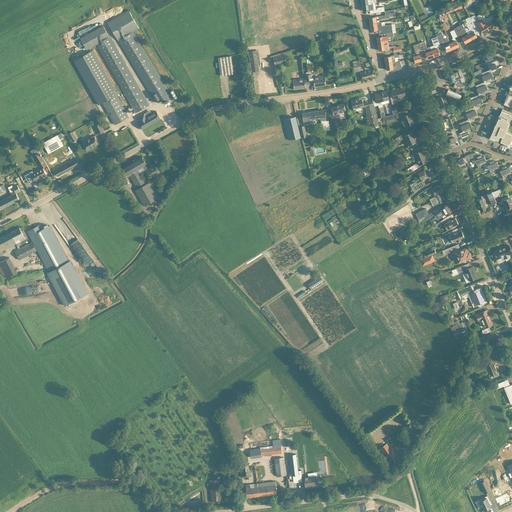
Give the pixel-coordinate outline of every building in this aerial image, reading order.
[(362,5),(362,7),(363,7),(363,11),(376,9),(376,6),(375,2),(373,3),(362,4),(362,5)] [(453,6),(455,11),(459,9),(460,9),(462,8),(460,3),(453,6)] [(374,16),(369,17),(370,24),(380,22),(379,19),(390,18),(389,15),(395,14),(394,9),(392,10),(385,11),(385,15),(374,16)] [(480,9),(478,10),(478,11),(480,14),(485,24),(488,30),(494,26),(491,20),(494,18),(492,15),(486,18),(480,9)] [(172,97),(133,32),(139,28),(128,10),(107,22),(118,40),(155,101),(160,98),(163,102),(172,97)] [(444,12),(438,15),(441,20),(444,18),(447,17),(444,12)] [(474,15),(470,17),(479,33),(482,31),(483,33),(488,30),(485,24),(480,14),(475,17),(474,15)] [(466,31),(468,34),(471,40),(477,37),(474,31),(471,26),(474,24),(476,29),(479,35),(480,35),(479,33),(470,17),(469,17),(465,19),(467,22),(465,22),(469,29),(466,31)] [(380,22),(370,24),(371,31),(380,29),(381,33),(386,32),(392,31),(392,25),(391,24),(382,26),(381,22),(380,22)] [(80,38),(87,50),(97,44),(99,48),(135,113),(149,105),(109,35),(108,35),(103,25),(80,38)] [(460,34),(462,39),(465,43),(471,40),(468,34),(465,36),(459,26),(454,29),(457,35),(460,34)] [(386,35),(377,37),(378,43),(388,42),(388,41),(387,36),(393,36),(393,33),(392,31),(386,32),(386,35)] [(442,34),(437,36),(439,43),(442,42),(444,47),(446,52),(452,49),(450,43),(447,37),(444,39),(442,34)] [(433,45),(430,46),(434,56),(440,54),(438,48),(436,44),(439,43),(437,36),(431,38),(433,45)] [(453,41),(450,43),(452,49),(459,46),(456,40),(453,41)] [(424,41),(419,43),(421,50),(424,49),(426,54),(427,59),(434,56),(430,46),(426,48),(424,41)] [(388,42),(378,43),(379,50),(384,49),(389,49),(388,42)] [(413,56),(413,58),(415,63),(421,61),(419,51),(421,50),(419,43),(413,45),(416,55),(413,56)] [(334,53),(335,55),(349,49),(348,47),(334,53)] [(93,49),(73,61),(98,105),(102,102),(112,120),(115,124),(128,117),(126,112),(116,94),(114,90),(116,89),(93,49)] [(248,52),(251,66),(251,71),(259,70),(256,50),(248,52)] [(385,56),(385,63),(392,62),(395,62),(395,57),(399,57),(402,56),(401,51),(394,52),(394,55),(385,56)] [(493,51),(483,55),(486,61),(484,61),(485,64),(487,64),(492,61),(491,59),(493,58),(492,56),(495,55),(493,51)] [(273,58),(275,65),(286,62),(285,55),(273,58)] [(219,67),(220,71),(221,76),(234,74),(231,56),(218,57),(219,62),(219,67)] [(492,61),(487,64),(489,70),(488,70),(489,73),(491,72),(496,71),(494,68),(497,67),(496,65),(498,64),(497,60),(492,61)] [(374,69),(366,71),(368,78),(375,76),(374,69)] [(453,87),(458,89),(460,89),(461,85),(463,85),(460,78),(459,78),(458,77),(461,76),(458,70),(452,73),(452,72),(446,74),(448,80),(449,80),(450,81),(451,80),(452,81),(451,81),(455,83),(453,87)] [(484,82),(483,82),(484,85),(486,85),(490,83),(489,80),(491,79),(490,77),(493,76),(491,72),(489,73),(488,70),(480,73),(480,74),(481,73),(482,76),(481,76),(484,82)] [(359,73),(359,75),(361,80),(368,78),(366,71),(359,73)] [(293,80),(293,84),(294,89),(306,88),(305,85),(309,84),(308,74),(305,75),(305,78),(293,80)] [(311,74),(308,74),(309,84),(314,84),(314,86),(326,85),(324,75),(312,77),(311,74)] [(479,94),(477,95),(479,98),(481,97),(485,96),(484,93),(486,92),(485,90),(488,89),(486,85),(484,85),(483,82),(475,85),(475,86),(477,88),(476,88),(479,94)] [(504,103),(503,104),(511,107),(511,85),(509,86),(510,89),(508,93),(509,93),(507,96),(504,102),(504,103)] [(394,96),(390,97),(392,102),(392,104),(396,103),(395,99),(403,97),(404,99),(407,98),(405,92),(404,92),(403,87),(397,89),(397,88),(392,90),(394,96)] [(447,96),(450,104),(451,103),(450,102),(457,100),(458,100),(462,92),(456,89),(455,92),(451,90),(450,92),(448,91),(446,94),(449,95),(448,96),(448,97),(447,96)] [(375,96),(371,97),(373,104),(377,103),(379,108),(383,106),(381,101),(389,99),(388,96),(387,91),(382,92),(382,93),(375,95),(375,96)] [(473,107),(472,107),(474,110),(475,110),(480,108),(479,105),(481,104),(480,102),(482,101),(481,97),(479,98),(477,95),(469,98),(470,98),(471,101),(473,107)] [(439,112),(443,111),(441,107),(444,106),(446,109),(449,108),(447,102),(445,97),(442,98),(441,96),(436,98),(437,102),(435,103),(439,112)] [(180,98),(175,101),(180,112),(186,109),(180,98)] [(351,104),(351,105),(351,106),(352,106),(353,108),(359,106),(360,108),(365,106),(370,124),(371,124),(372,126),(378,125),(374,111),(373,106),(368,107),(367,103),(363,104),(362,99),(359,99),(358,98),(354,99),(354,101),(351,102),(352,104),(351,104)] [(331,108),(332,112),(333,116),(339,114),(340,117),(345,115),(344,112),(346,111),(343,103),(331,108)] [(468,119),(467,120),(468,123),(470,122),(474,121),(473,118),(475,117),(475,115),(477,114),(475,110),(474,110),(472,107),(464,111),(465,111),(466,113),(468,119)] [(496,138),(498,139),(500,135),(502,136),(500,141),(511,146),(511,133),(505,131),(510,119),(511,120),(511,118),(511,112),(502,109),(502,111),(501,111),(495,125),(495,124),(490,137),(495,139),(496,138)] [(145,113),(139,117),(141,120),(139,121),(143,129),(162,118),(158,110),(147,116),(145,113)] [(325,110),(302,112),(303,117),(303,120),(304,124),(306,123),(306,120),(309,119),(320,118),(321,121),(321,124),(322,123),(323,130),(330,130),(329,120),(326,120),(326,118),(326,117),(326,115),(325,110)] [(392,115),(382,118),(383,121),(393,118),(394,119),(397,118),(400,117),(400,116),(404,114),(403,111),(399,112),(396,113),(396,114),(393,115),(392,115)] [(405,116),(402,117),(403,120),(404,120),(407,126),(406,126),(410,125),(414,123),(412,116),(411,117),(409,113),(405,115),(405,116)] [(283,119),(284,124),(288,140),(300,137),(297,121),(295,117),(283,119)] [(456,134),(457,137),(458,140),(465,137),(468,136),(469,133),(468,131),(470,129),(469,127),(472,126),(470,122),(468,123),(467,120),(459,123),(460,123),(461,126),(460,126),(462,131),(460,132),(456,134)] [(100,122),(94,126),(98,134),(104,130),(100,122)] [(305,126),(299,127),(302,138),(307,136),(305,126)] [(446,131),(446,134),(447,136),(446,136),(450,146),(455,144),(454,141),(456,140),(455,138),(457,137),(456,134),(454,128),(453,128),(454,128),(451,129),(451,131),(446,131)] [(406,134),(404,135),(409,145),(407,145),(409,149),(408,149),(409,151),(415,149),(414,147),(416,146),(415,142),(420,140),(415,129),(410,131),(409,130),(405,132),(406,134)] [(72,132),(68,134),(73,141),(76,139),(72,132)] [(61,133),(43,143),(48,153),(63,145),(60,139),(63,137),(61,133)] [(94,136),(83,142),(87,150),(98,144),(94,136)] [(406,157),(408,160),(410,159),(413,161),(416,160),(418,162),(407,168),(410,172),(420,166),(418,164),(428,160),(424,149),(419,152),(417,148),(415,149),(409,151),(404,153),(406,157)] [(32,171),(25,176),(29,183),(35,180),(35,181),(47,174),(43,168),(47,165),(40,152),(39,153),(38,150),(35,151),(34,149),(31,151),(34,156),(41,168),(33,173),(32,171)] [(472,153),(469,154),(465,156),(467,161),(474,159),(476,164),(477,164),(478,167),(477,167),(485,164),(484,161),(486,160),(484,156),(482,157),(481,155),(478,156),(477,153),(475,152),(472,153)] [(459,155),(455,157),(460,169),(469,166),(466,158),(463,159),(462,157),(460,158),(459,155)] [(117,171),(120,175),(124,182),(127,180),(126,177),(129,175),(137,189),(136,190),(145,206),(164,195),(154,179),(147,183),(139,169),(142,167),(144,170),(149,167),(142,156),(117,171)] [(78,158),(56,170),(59,175),(81,164),(78,158)] [(484,161),(485,164),(486,164),(489,169),(490,172),(489,172),(490,173),(498,169),(497,166),(498,165),(497,161),(494,162),(493,160),(491,161),(490,158),(486,160),(484,161)] [(497,166),(498,169),(499,169),(501,175),(502,174),(503,177),(502,178),(510,175),(509,171),(511,171),(511,170),(509,167),(507,168),(506,165),(504,166),(502,163),(498,165),(497,166)] [(155,165),(146,171),(148,174),(151,172),(154,176),(159,173),(155,165)] [(424,170),(418,172),(421,179),(427,177),(426,176),(428,175),(429,176),(435,173),(432,166),(426,169),(426,170),(424,170)] [(415,185),(418,189),(426,184),(423,180),(415,185)] [(12,195),(5,198),(8,205),(19,199),(16,193),(20,190),(17,185),(13,187),(12,185),(8,187),(12,195)] [(435,196),(430,199),(433,206),(442,201),(441,199),(438,193),(442,191),(440,185),(435,187),(432,188),(432,189),(432,190),(433,192),(435,196)] [(492,191),(485,195),(485,194),(484,194),(487,201),(488,201),(487,200),(489,200),(491,204),(496,202),(494,198),(499,196),(500,196),(499,195),(504,185),(503,185),(502,189),(500,189),(492,192),(492,191)] [(477,202),(475,203),(478,210),(480,209),(480,211),(486,208),(485,206),(488,205),(484,195),(481,196),(482,198),(476,200),(477,202)] [(0,200),(0,209),(8,205),(5,198),(4,197),(2,198),(3,199),(0,200)] [(506,197),(503,198),(502,199),(501,203),(505,204),(508,211),(507,211),(507,212),(511,210),(511,209),(511,201),(510,197),(507,198),(506,197)] [(429,214),(427,215),(429,218),(434,215),(436,213),(438,216),(439,215),(441,217),(445,214),(447,213),(451,211),(448,204),(444,207),(442,208),(440,205),(432,211),(429,214)] [(426,209),(419,212),(422,218),(424,217),(427,215),(429,214),(426,209)] [(511,211),(508,213),(503,215),(505,221),(511,219),(511,218),(511,211)] [(452,213),(446,217),(440,221),(434,224),(436,226),(443,222),(447,230),(451,228),(452,229),(455,227),(454,225),(458,223),(454,216),(454,217),(452,213)] [(27,232),(30,236),(32,240),(44,263),(49,272),(47,273),(65,306),(88,293),(70,260),(69,262),(64,252),(52,230),(50,225),(40,230),(38,226),(27,232)] [(0,255),(4,254),(5,253),(4,250),(25,238),(22,232),(20,228),(0,237),(0,255)] [(447,233),(442,235),(443,238),(446,237),(449,244),(452,242),(456,241),(457,242),(461,240),(460,239),(464,237),(464,235),(463,231),(462,232),(461,230),(458,231),(457,228),(447,233)] [(19,260),(33,253),(36,251),(35,247),(34,248),(32,243),(28,244),(15,251),(19,260)] [(494,253),(493,254),(494,255),(495,256),(496,256),(496,258),(497,259),(496,259),(497,261),(498,262),(504,260),(503,256),(504,256),(505,259),(510,257),(508,254),(511,252),(509,245),(502,248),(502,249),(498,250),(494,251),(494,253)] [(455,252),(451,253),(453,258),(457,257),(459,262),(462,260),(462,261),(465,259),(466,259),(471,257),(470,256),(471,255),(470,253),(469,252),(467,252),(466,248),(463,249),(460,250),(458,251),(458,250),(454,252),(455,252)] [(428,256),(424,258),(426,264),(435,260),(432,254),(428,256)] [(10,257),(0,262),(0,272),(3,279),(6,277),(17,272),(10,257)] [(456,268),(451,270),(452,270),(453,274),(457,273),(462,271),(463,274),(466,272),(468,276),(464,277),(466,283),(470,281),(470,280),(472,279),(477,277),(475,273),(475,271),(473,266),(465,269),(464,265),(459,267),(456,268)] [(320,276),(307,284),(312,291),(317,288),(316,286),(323,281),(320,276)] [(472,291),(467,293),(469,297),(473,296),(476,304),(480,303),(484,301),(482,297),(480,290),(472,293),(472,291)] [(486,310),(482,311),(479,313),(476,314),(478,320),(481,319),(485,327),(492,324),(486,310)] [(450,325),(453,330),(464,326),(462,320),(459,321),(458,319),(452,321),(453,324),(450,325)] [(500,349),(495,351),(489,353),(492,362),(489,364),(494,376),(498,374),(498,372),(505,369),(502,363),(503,362),(501,356),(503,356),(500,349)] [(475,353),(470,361),(474,364),(479,356),(475,353)] [(260,449),(250,450),(251,458),(261,456),(261,455),(281,453),(280,439),(273,440),(274,446),(260,448),(260,449)] [(380,448),(390,461),(393,465),(399,461),(386,444),(380,448)] [(295,454),(289,454),(292,476),(298,475),(295,454)] [(247,456),(238,457),(239,464),(239,467),(239,468),(240,476),(250,475),(249,467),(247,456)] [(283,457),(274,458),(276,476),(286,475),(283,457)] [(223,475),(225,495),(225,500),(234,499),(231,474),(223,475)] [(304,478),(305,482),(305,487),(311,486),(310,485),(318,484),(317,476),(304,478)] [(209,480),(211,496),(212,501),(222,500),(219,479),(209,480)] [(484,480),(481,482),(486,493),(489,491),(484,480)] [(270,485),(257,487),(258,496),(277,494),(276,489),(275,481),(269,482),(270,485)] [(250,484),(245,484),(246,492),(247,497),(258,496),(257,487),(250,488),(250,484)] [(506,494),(495,499),(497,503),(499,502),(500,505),(509,501),(506,494)] [(480,500),(485,510),(492,507),(490,504),(492,503),(488,495),(485,496),(486,497),(480,500)]
